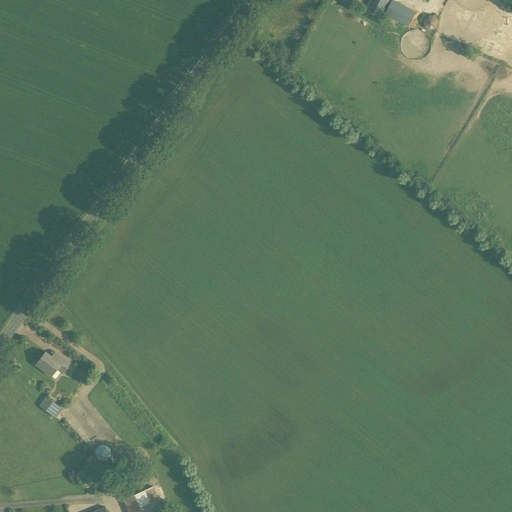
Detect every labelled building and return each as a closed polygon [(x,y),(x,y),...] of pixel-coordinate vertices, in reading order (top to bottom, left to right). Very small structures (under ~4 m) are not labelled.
[(382,13),(388,0),(370,0),(367,5),(382,13)] [(415,11),(393,0),(391,0),(384,14),(408,26),(415,11)] [(432,13),(422,19),(425,25),(429,23),(432,28),(439,24),(432,13)] [(55,351),(51,356),(45,352),(36,365),(51,376),(56,369),(62,373),(71,362),(55,351)] [(40,406),(55,418),(63,408),(47,396),(40,406)] [(96,449),(96,451),(96,453),(92,456),(99,465),(111,462),(110,453),(111,451),(110,449),(109,447),(107,445),(105,444),(103,444),(101,444),(99,445),(97,447),(96,449)] [(164,511),(153,486),(123,499),(128,511),(164,511)]
